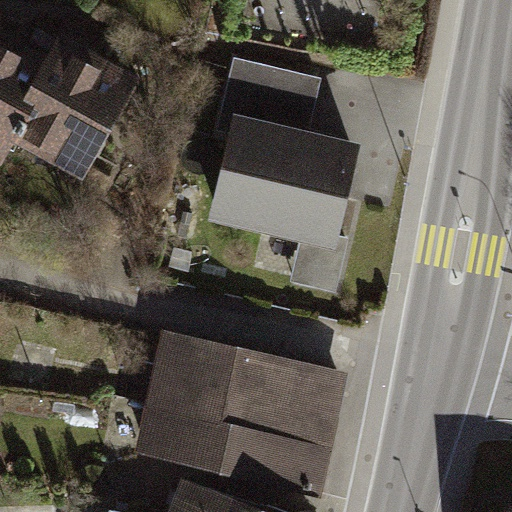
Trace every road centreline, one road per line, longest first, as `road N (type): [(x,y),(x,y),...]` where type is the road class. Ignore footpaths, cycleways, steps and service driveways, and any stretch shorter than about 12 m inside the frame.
road 1 (tertiary): [(428,376),(495,0)]
road 2 (tertiary): [(402,511),(428,376)]
